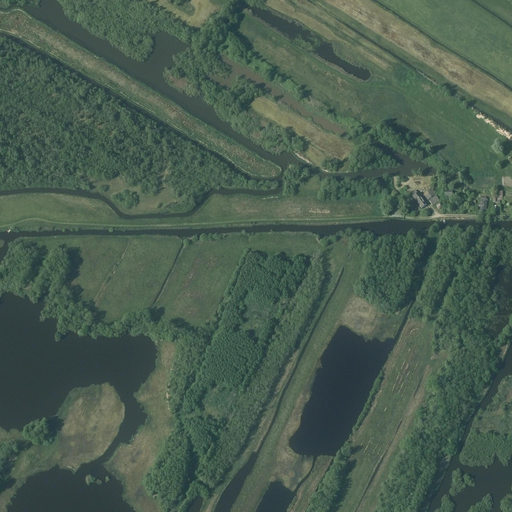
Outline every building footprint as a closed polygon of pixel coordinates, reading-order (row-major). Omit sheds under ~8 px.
[(474,188),(501,187),(501,177),(473,178),(474,188)] [(428,201),(435,195),(431,190),(424,195),(428,201)] [(417,194),(415,191),(410,194),(417,203),(421,199),(418,194),(417,194)] [(433,206),(439,201),(436,197),(429,201),(433,206)] [(486,210),(486,203),(486,198),(481,198),(481,205),(478,205),(478,208),(480,208),(480,210),(480,211),(481,211),(484,212),(484,210),(486,210)] [(421,209),(426,205),(421,199),(417,203),(421,209)]
